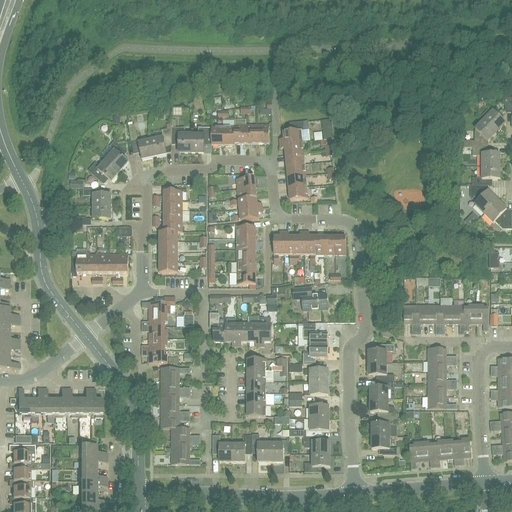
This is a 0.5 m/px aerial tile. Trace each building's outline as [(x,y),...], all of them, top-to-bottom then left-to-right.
[(504,112),(511,111),(511,98),(502,98),(502,105),(504,105),(504,112)] [(484,121),(497,134),(506,124),(501,119),(503,116),(497,110),(494,113),(493,112),(484,121)] [(322,121),(324,140),(334,139),(332,120),(322,121)] [(472,149),(488,149),(479,149),(479,142),(483,138),(488,143),(497,134),(484,121),(475,130),(476,131),(474,132),(474,141),(461,141),(461,149),(472,149)] [(134,126),(129,127),(131,142),(138,141),(134,126)] [(223,147),(235,147),(235,126),(234,126),(234,128),(223,128),(223,147)] [(235,126),(235,147),(235,145),(246,145),(246,126),(235,126)] [(246,145),(257,145),(257,126),(246,126),(246,145)] [(257,126),(257,145),(269,145),(269,126),(257,126)] [(172,128),(172,129),(172,143),(172,146),(179,146),(179,154),(192,154),(192,135),(185,135),(185,128),(172,128)] [(204,146),(212,146),(211,128),(198,128),(198,135),(192,135),(192,154),(204,154),(204,146)] [(211,128),(212,146),(212,147),(223,147),(223,128),(211,128)] [(150,141),(154,159),(167,156),(164,145),(172,143),(172,129),(161,131),(163,138),(150,141)] [(303,143),(302,131),(283,133),(284,140),(279,140),(280,145),(303,143)] [(142,161),(154,159),(150,141),(138,144),(142,161)] [(114,151),(106,161),(120,173),(129,164),(120,156),(125,151),(115,142),(110,147),(114,151)] [(304,154),(303,143),(280,145),(280,150),(285,149),(285,156),(304,154)] [(481,157),(481,167),(500,168),(500,155),(488,155),(488,149),(472,149),(472,157),(481,157)] [(305,165),(304,154),(285,156),(287,167),(305,165)] [(120,173),(106,161),(101,167),(96,163),(88,172),(98,181),(103,175),(112,183),(120,173)] [(306,177),(305,165),(287,167),(288,179),(306,177)] [(500,168),(481,167),(481,179),(472,179),(472,186),(486,186),(488,186),(488,181),(500,181),(500,168)] [(306,177),(288,179),(289,190),(307,188),(306,177)] [(238,191),(256,189),(256,179),(237,181),(238,191)] [(84,182),(71,182),(71,190),(83,190),(84,182)] [(475,205),(484,215),(497,201),(488,192),(487,193),(486,191),(486,186),(472,186),(470,186),(470,198),(476,204),(475,205)] [(308,200),(307,188),(289,190),(290,201),(308,200)] [(257,200),(256,189),(238,191),(239,201),(257,200)] [(93,197),(93,208),(111,208),(111,195),(99,195),(99,190),(84,190),(83,197),(93,197)] [(164,202),(183,202),(183,192),(164,192),(164,202)] [(258,205),(257,200),(239,201),(229,202),(230,207),(239,206),(239,211),(263,209),(262,204),(258,205)] [(497,201),(484,215),(493,224),(494,222),(502,230),(511,230),(511,226),(511,213),(507,213),(506,211),(506,210),(497,201)] [(183,202),(164,202),(164,213),(183,213),(183,202)] [(111,208),(93,208),(93,221),(111,221),(111,208)] [(263,209),(239,211),(240,217),(231,217),(231,222),(259,220),(259,214),(263,214),(263,209)] [(183,213),(164,213),(164,223),(183,223),(183,213)] [(164,223),(164,233),(159,233),(183,233),(183,223),(164,223)] [(117,238),(132,238),(132,229),(117,229),(117,238)] [(237,240),(256,240),(256,229),(237,229),(237,240)] [(178,244),(178,234),(183,234),(183,233),(159,233),(159,244),(178,244)] [(284,256),(284,233),(280,233),(280,237),(274,237),(274,265),(279,265),(279,256),(284,256)] [(289,233),(284,233),(284,256),(290,256),(289,265),(294,265),(294,237),(289,237),(289,233)] [(294,237),(294,265),(299,265),(299,256),(304,256),(304,233),(300,233),(300,237),(294,237)] [(310,233),(304,233),(304,256),(310,256),(310,265),(315,265),(315,256),(315,237),(310,237),(310,233)] [(315,237),(315,256),(325,256),(325,238),(315,237)] [(335,238),(325,238),(325,256),(335,256),(335,238)] [(345,238),(335,238),(335,256),(345,256),(345,238)] [(237,240),(237,252),(256,252),(256,240),(237,240)] [(178,244),(159,244),(159,254),(178,254),(178,244)] [(256,252),(237,252),(237,263),(256,263),(256,252)] [(489,264),(499,264),(499,253),(489,253),(489,264)] [(178,254),(159,254),(159,264),(178,264),(178,254)] [(78,278),(78,275),(87,275),(87,256),(77,256),(77,257),(72,257),(72,272),(72,278),(78,278)] [(87,275),(98,275),(98,256),(87,256),(87,275)] [(98,275),(108,275),(108,256),(98,256),(98,275)] [(118,256),(108,256),(108,275),(118,275),(118,256)] [(128,256),(118,256),(118,275),(128,275),(128,256)] [(237,263),(237,274),(256,274),(256,263),(237,263)] [(178,264),(159,264),(159,275),(178,275),(178,264)] [(237,274),(237,286),(256,286),(256,274),(237,274)] [(276,278),(276,286),(289,287),(289,278),(276,278)] [(260,305),(268,305),(273,305),(277,305),(278,305),(278,290),(278,289),(274,289),(273,289),(273,297),(268,297),(260,297),(260,304),(260,305)] [(320,311),(327,310),(326,296),(311,297),(311,289),(294,291),(295,301),(302,300),(303,312),(310,312),(311,322),(321,321),(320,311)] [(226,304),(226,297),(210,297),(210,305),(223,305),(223,304),(226,304)] [(142,304),(142,309),(149,309),(149,316),(168,316),(168,309),(165,309),(165,307),(176,307),(176,299),(165,299),(165,304),(142,304)] [(411,336),(416,336),(416,307),(404,306),(404,325),(411,325),(411,336)] [(421,325),(428,325),(428,307),(416,307),(416,336),(421,336),(421,325)] [(435,336),(440,336),(440,307),(428,307),(428,325),(435,325),(435,336)] [(445,325),(452,325),(452,307),(440,307),(440,336),(445,336),(445,325)] [(459,336),(464,336),(464,307),(452,307),(452,325),(459,325),(459,336)] [(469,325),(476,325),(476,307),(468,307),(468,309),(465,309),(465,307),(464,307),(464,336),(464,333),(469,333),(469,325)] [(476,307),(476,325),(483,325),(483,333),(488,333),(488,309),(484,309),(484,307),(476,307)] [(0,321),(20,322),(20,317),(10,317),(10,310),(0,309),(0,321)] [(214,344),(226,344),(226,325),(219,325),(219,315),(210,315),(210,330),(214,330),(214,344)] [(142,323),(142,328),(165,328),(165,324),(168,324),(168,316),(149,316),(149,323),(142,323)] [(184,329),(194,329),(194,317),(184,317),(184,329)] [(260,318),(260,325),(260,348),(264,348),(264,344),(271,344),(271,318),(260,318)] [(0,334),(10,334),(10,327),(20,327),(20,322),(0,321),(0,334)] [(237,325),(226,325),(226,344),(232,344),(232,348),(237,348),(237,325)] [(237,325),(237,348),(242,348),(242,344),(248,344),(248,325),(237,325)] [(260,325),(248,325),(248,344),(255,344),(255,348),(260,348),(260,325)] [(310,341),(310,347),(328,347),(328,335),(315,335),(315,325),(303,325),(303,341),(310,341)] [(142,328),(142,333),(149,333),(149,341),(167,341),(168,333),(165,333),(165,328),(142,328)] [(10,334),(0,334),(0,346),(20,346),(20,341),(10,341),(10,334)] [(142,347),(142,352),(165,353),(165,348),(167,348),(167,341),(149,341),(149,347),(142,347)] [(0,358),(10,358),(10,351),(20,351),(20,346),(0,346),(0,358)] [(368,352),(368,364),(387,364),(387,353),(394,353),(394,346),(380,346),(380,352),(368,352)] [(328,347),(310,347),(310,353),(303,353),(303,366),(315,366),(315,360),(328,360),(328,347)] [(427,362),(457,362),(457,357),(446,357),(446,350),(427,350),(427,362)] [(142,352),(142,357),(149,357),(149,365),(167,365),(167,357),(165,357),(165,353),(142,352)] [(0,370),(20,370),(20,365),(10,365),(10,358),(0,358),(0,370)] [(280,367),(280,372),(287,372),(287,360),(276,360),(276,367),(280,367)] [(500,368),(497,368),(491,368),(491,372),(511,372),(511,360),(500,360),(500,368)] [(265,372),(265,361),(247,361),(247,372),(265,372)] [(427,374),(446,374),(446,367),(457,367),(457,362),(427,362),(427,374)] [(387,364),(368,364),(368,377),(380,377),(380,383),(381,383),(394,383),(394,376),(387,376),(387,364)] [(161,370),(161,382),(179,382),(179,375),(190,375),(190,370),(161,370)] [(310,376),(310,383),(328,383),(328,370),(304,370),(304,376),(310,376)] [(265,372),(247,372),(247,384),(265,383),(265,372)] [(511,372),(491,372),(491,378),(500,378),(500,385),(511,384),(511,372)] [(427,386),(457,386),(457,381),(446,381),(446,374),(427,374),(427,386)] [(179,382),(161,382),(161,394),(190,394),(190,389),(179,389),(179,382)] [(265,383),(247,384),(247,395),(265,395),(265,383)] [(328,383),(310,383),(310,391),(304,391),(304,396),(328,396),(328,383)] [(370,401),(388,401),(394,401),(394,383),(381,383),(381,389),(370,389),(370,401)] [(511,384),(500,385),(500,392),(491,392),(491,397),(511,396),(511,384)] [(427,398),(446,398),(446,391),(457,391),(457,386),(427,386),(427,398)] [(30,419),(30,401),(23,401),(23,390),(18,390),(18,416),(22,416),(22,419),(30,419)] [(42,390),(37,390),(37,401),(30,401),(30,419),(38,419),(38,416),(42,416),(42,390)] [(42,390),(42,416),(47,416),(47,419),(54,419),(54,401),(47,401),(47,390),(42,390)] [(61,401),(54,401),(54,419),(62,419),(62,416),(66,416),(67,390),(61,390),(61,401)] [(71,390),(67,390),(66,416),(71,416),(71,419),(78,419),(78,401),(71,401),(71,390)] [(78,401),(78,419),(86,419),(86,416),(90,416),(91,390),(85,390),(85,401),(78,401)] [(96,390),(91,390),(90,416),(95,416),(95,419),(103,419),(103,401),(96,401),(96,390)] [(161,394),(161,406),(179,406),(179,399),(190,399),(190,394),(161,394)] [(265,395),(247,395),(247,406),(265,406),(265,395)] [(511,396),(491,397),(491,402),(500,402),(500,409),(511,409),(511,396)] [(427,411),(457,410),(457,406),(446,406),(446,398),(427,398),(427,411)] [(388,401),(370,401),(370,413),(381,413),(381,419),(383,419),(396,419),(396,412),(395,412),(395,409),(388,407),(388,401)] [(179,406),(161,406),(161,418),(190,418),(190,413),(179,413),(179,406)] [(247,406),(247,418),(265,418),(265,406),(247,406)] [(310,419),(329,419),(329,407),(310,407),(310,419)] [(490,428),(511,425),(511,413),(500,415),(500,423),(490,423),(490,428)] [(161,418),(161,430),(189,430),(179,430),(179,423),(190,423),(190,418),(161,418)] [(329,419),(310,419),(310,433),(329,433),(329,419)] [(371,425),(371,438),(389,438),(389,426),(396,426),(396,419),(383,419),(383,425),(371,425)] [(491,433),(501,432),(502,439),(511,438),(511,425),(490,428),(491,433)] [(189,430),(161,430),(171,430),(171,442),(200,442),(200,437),(189,437),(189,430)] [(258,464),(271,464),(271,445),(259,445),(259,436),(252,436),(252,437),(252,451),(258,451),(258,464)] [(219,464),(233,464),(233,440),(220,440),(220,437),(213,437),(213,452),(219,452),(219,464)] [(245,440),(233,440),(233,464),(245,464),(245,452),(252,452),(252,451),(252,437),(245,437),(245,440)] [(306,437),(304,438),(304,448),(306,450),(311,450),(311,456),(330,456),(330,443),(318,443),(318,437),(306,437)] [(389,438),(371,438),(371,450),(383,450),(383,456),(397,456),(397,449),(389,449),(389,438)] [(492,452),(511,450),(511,438),(502,439),(502,446),(492,447),(492,452)] [(459,467),(464,467),(463,459),(471,458),(469,440),(461,441),(462,444),(457,444),(459,467)] [(171,442),(171,454),(189,454),(189,447),(200,447),(200,442),(171,442)] [(277,445),(271,445),(271,464),(283,464),(283,449),(289,449),(289,442),(277,442),(277,445)] [(437,446),(433,446),(435,469),(440,468),(439,461),(447,460),(445,442),(437,443),(437,446)] [(454,467),(459,467),(457,444),(453,444),(453,442),(445,442),(447,460),(454,460),(454,467)] [(422,462),(421,444),(413,445),(413,448),(409,448),(411,471),(416,471),(415,463),(422,462)] [(430,469),(435,469),(433,446),(429,446),(429,444),(421,444),(422,462),(429,462),(430,469)] [(13,465),(19,465),(26,465),(34,465),(35,465),(35,447),(19,447),(19,453),(13,453),(13,465)] [(97,447),(78,447),(78,455),(81,455),(81,459),(108,460),(108,455),(97,455),(97,447)] [(511,450),(492,452),(493,457),(503,456),(504,464),(511,462),(511,450)] [(171,466),(200,466),(200,462),(189,461),(189,454),(171,454),(171,466)] [(330,456),(311,456),(311,464),(304,464),(304,474),(318,474),(318,469),(330,469),(330,456)] [(78,471),(97,472),(97,465),(108,464),(108,460),(81,459),(81,464),(78,464),(78,471)] [(13,482),(19,482),(30,482),(30,471),(34,471),(34,465),(26,465),(19,465),(19,470),(13,470),(13,482)] [(97,479),(97,472),(78,471),(78,479),(81,479),(81,484),(108,484),(108,478),(97,479)] [(13,499),(19,500),(30,499),(30,489),(33,489),(33,482),(30,482),(19,482),(19,488),(13,488),(13,499)] [(78,495),(97,495),(97,488),(108,488),(108,484),(81,484),(81,488),(78,488),(78,495)] [(97,495),(78,495),(79,503),(81,503),(81,507),(108,508),(108,502),(97,502),(97,495)] [(13,505),(13,507),(12,511),(30,511),(30,506),(33,506),(33,499),(30,499),(19,500),(19,505),(13,505)]
